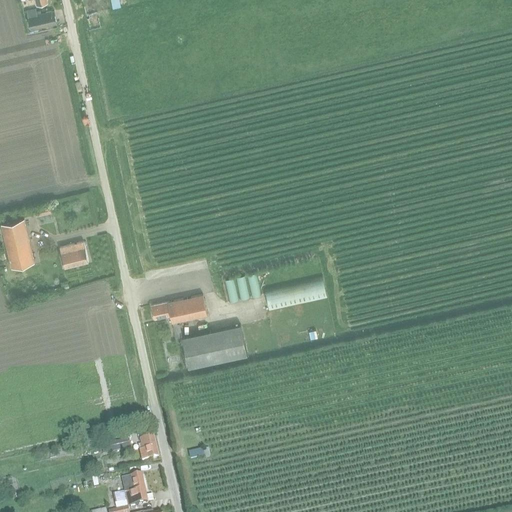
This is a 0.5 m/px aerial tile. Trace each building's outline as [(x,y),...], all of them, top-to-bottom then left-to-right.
[(35,8),(26,10),(27,16),(31,29),(57,23),(54,9),(37,13),(35,8)] [(25,218),(2,224),(12,266),(34,260),(25,218)] [(84,239),(59,245),(64,267),(89,261),(84,239)] [(256,273),(246,276),(251,297),(261,295),(256,273)] [(244,276),(235,278),(239,300),(249,298),(244,276)] [(323,277),(265,289),(270,311),(327,299),(323,277)] [(224,281),(229,302),(238,300),(233,279),(224,281)] [(202,294),(150,305),(153,319),(171,315),(175,338),(182,337),(179,323),(177,324),(176,320),(206,314),(202,294)] [(246,354),(239,325),(182,337),(188,367),(246,354)] [(316,331),(309,332),(311,340),(318,338),(316,331)] [(158,458),(153,436),(140,439),(142,450),(139,451),(141,461),(158,458)] [(101,445),(103,455),(130,449),(128,439),(101,445)] [(203,450),(189,453),(191,460),(205,457),(203,450)] [(141,474),(122,479),(128,507),(148,503),(146,496),(145,491),(145,492),(141,474)]
